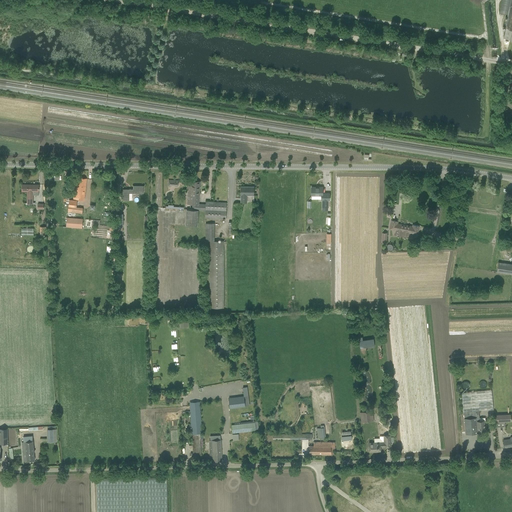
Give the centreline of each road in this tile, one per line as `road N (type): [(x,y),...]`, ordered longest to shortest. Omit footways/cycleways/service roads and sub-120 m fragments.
road 1 (tertiary): [(511,178),(402,167),(0,164)]
road 2 (track): [(170,9),(504,62),(507,0)]
road 3 (unclassified): [(0,471),(319,462)]
road 4 (track): [(482,0),(484,36),(265,2)]
road 5 (unclassified): [(319,462),(511,455)]
